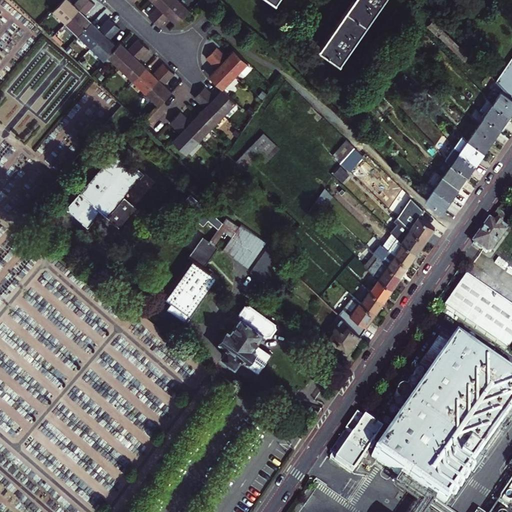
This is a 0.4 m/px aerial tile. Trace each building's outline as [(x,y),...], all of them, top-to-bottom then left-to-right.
[(59,0),(51,8),(64,22),(85,0),(75,0),(72,3),(68,0),(59,0)] [(77,34),(90,21),(83,14),(93,3),(89,0),(85,0),(64,22),(77,34)] [(148,16),(153,21),(174,0),(152,0),(158,6),(148,16)] [(169,16),(176,24),(189,10),(179,0),(174,0),(153,21),(159,26),(169,16)] [(385,0),(354,0),(321,48),(341,62),(385,0)] [(77,34),(90,46),(113,23),(108,18),(98,28),(90,21),(77,34)] [(102,59),(106,55),(115,45),(108,39),(119,28),(113,23),(90,46),(102,59)] [(106,55),(119,68),(143,44),(137,39),(127,49),(119,41),(115,45),(106,55)] [(119,68),(131,80),(144,66),(138,60),(148,49),(143,44),(119,68)] [(211,54),(236,77),(248,64),(234,51),(227,59),(217,48),(211,54)] [(209,77),(211,79),(222,90),(223,90),(236,77),(211,54),(206,59),(217,70),(209,77)] [(504,88),(511,96),(511,56),(496,80),(504,88)] [(131,80),(144,92),(167,68),(162,63),(151,73),(144,66),(131,80)] [(144,92),(157,105),(170,91),(162,84),(173,73),(167,68),(144,92)] [(222,117),(236,103),(223,90),(222,90),(214,98),(203,87),(198,93),(222,117)] [(493,103),(509,114),(511,109),(511,96),(504,88),(493,103)] [(204,109),(197,116),(210,129),(222,117),(198,93),(193,98),(204,109)] [(493,103),(485,114),(501,126),(509,114),(493,103)] [(173,117),(198,142),(210,129),(197,116),(190,123),(179,112),(173,117)] [(476,126),(492,138),(501,126),(485,114),(476,126)] [(185,155),(198,142),(173,117),(168,123),(179,134),(171,142),(185,155)] [(471,122),(463,134),(466,137),(474,143),(484,150),(492,138),(476,126),(471,122)] [(265,162),(279,149),(265,133),(234,161),(244,171),(260,157),(265,162)] [(460,151),(475,162),(484,150),(474,143),(466,137),(463,134),(455,146),(460,151)] [(467,174),(475,162),(460,151),(455,146),(446,158),(451,163),(467,174)] [(93,225),(105,210),(111,215),(148,171),(119,147),(69,206),(93,225)] [(352,172),(359,179),(370,161),(364,155),(356,148),(344,165),(352,172)] [(443,174),(459,185),(467,174),(451,163),(443,174)] [(341,166),(333,173),(342,182),(349,175),(341,166)] [(437,184),(435,186),(451,198),(459,185),(443,174),(442,175),(437,172),(432,180),(437,184)] [(435,186),(426,199),(442,210),(451,198),(435,186)] [(496,210),(472,244),(485,253),(490,252),(502,233),(501,232),(503,230),(497,226),(505,216),(496,210)] [(413,230),(426,239),(435,227),(412,212),(407,219),(402,216),(400,218),(413,230)] [(238,225),(225,216),(210,237),(215,241),(223,230),(231,235),(223,246),(223,247),(248,265),(266,239),(241,221),(238,225)] [(403,242),(417,252),(426,239),(413,230),(400,218),(397,222),(400,225),(393,232),(403,242)] [(395,254),(408,264),(417,252),(403,242),(393,232),(384,244),(395,254)] [(195,315),(224,276),(209,265),(223,247),(207,235),(193,253),(197,256),(168,295),(195,315)] [(262,281),(278,257),(267,246),(249,272),(262,281)] [(395,254),(386,266),(400,276),(408,264),(395,254)] [(379,260),(371,271),(381,281),(391,288),(400,276),(386,266),(379,260)] [(362,283),(364,286),(372,292),(383,300),(391,288),(381,281),(371,271),(362,283)] [(511,310),(464,277),(443,308),(505,351),(511,340),(511,310)] [(372,292),(364,286),(355,297),(360,302),(374,312),(383,300),(372,292)] [(344,320),(359,334),(374,312),(360,302),(355,297),(352,295),(342,309),(349,314),(344,320)] [(242,312),(243,318),(234,331),(231,329),(223,341),(230,346),(223,355),(237,366),(240,362),(260,377),(275,356),(258,344),(265,334),(268,336),(273,335),(278,329),(277,322),(252,304),(248,305),(242,312)] [(356,343),(361,336),(359,334),(344,320),(338,314),(328,329),(332,331),(326,340),(346,353),(355,341),(356,343)] [(448,338),(439,332),(417,363),(426,369),(448,338)] [(511,382),(451,340),(369,456),(441,507),(511,404),(511,382)] [(370,442),(378,431),(361,419),(337,453),(342,457),(339,460),(347,465),(349,462),(354,465),(366,448),(365,447),(369,441),(370,442)] [(507,511),(511,511),(511,480),(496,504),(497,505),(507,511)]
